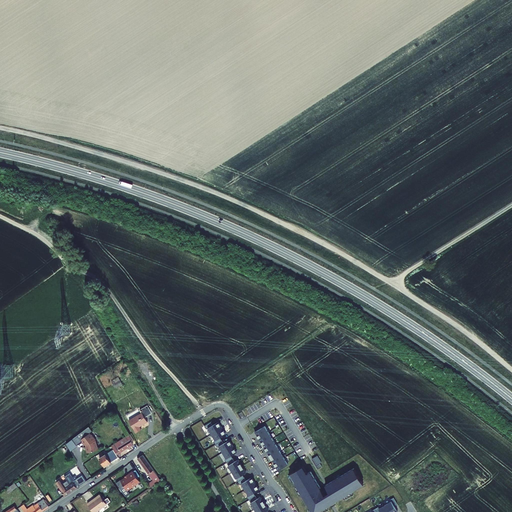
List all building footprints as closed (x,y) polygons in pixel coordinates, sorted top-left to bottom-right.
[(118,377),(111,381),(114,388),(122,385),(118,377)] [(129,421),(136,433),(141,430),(139,426),(148,421),(145,417),(152,413),(148,406),(140,410),(142,413),(129,421)] [(208,428),(212,434),(222,428),(218,422),(213,425),(211,422),(205,426),(207,429),(208,428)] [(269,432),(265,426),(256,431),(260,438),(269,432)] [(226,434),(222,428),(212,434),(215,440),(214,441),(216,444),(222,440),(220,437),(226,434)] [(273,439),(269,432),(260,438),(262,442),(261,442),(263,445),(263,444),(273,439)] [(86,447),(88,453),(98,450),(98,448),(96,440),(92,434),(91,435),(90,433),(81,440),(84,445),(85,444),(86,446),(86,447)] [(134,440),(130,434),(112,446),(117,454),(133,444),(132,441),(134,440)] [(277,445),(273,439),(263,444),(267,451),(277,445)] [(223,452),(233,446),(229,440),(224,443),(222,440),(216,444),(218,447),(219,446),(223,452)] [(281,451),(277,445),(267,451),(270,455),(269,455),(271,457),(281,451)] [(233,446),(223,452),(226,458),(225,459),(227,462),(233,459),(231,456),(237,452),(233,446)] [(284,458),(281,451),(271,457),(275,463),(284,458)] [(99,459),(104,467),(111,462),(106,454),(99,459)] [(138,459),(147,471),(148,470),(152,467),(143,455),(138,459)] [(312,459),(318,469),(322,467),(320,463),(322,462),(317,456),(312,459)] [(284,458),(275,463),(279,470),(288,464),(284,458)] [(227,462),(232,472),(242,466),(238,459),(235,461),(233,459),(227,462)] [(232,472),(238,481),(244,478),(243,475),(246,473),(243,469),(244,468),(243,466),(242,466),(232,472)] [(294,481),(312,511),(318,511),(331,505),(330,503),(338,501),(357,489),(355,486),(363,482),(354,468),(326,485),(328,489),(323,491),(311,471),(308,473),(303,466),(291,474),(295,481),(294,481)] [(151,487),(161,480),(152,467),(148,470),(147,471),(153,480),(148,484),(151,487)] [(130,494),(128,490),(140,481),(136,475),(134,472),(133,471),(128,475),(128,476),(121,481),(120,480),(116,483),(126,497),(130,494)] [(79,486),(86,481),(82,475),(74,480),(76,482),(74,483),(73,482),(70,484),(67,480),(63,483),(61,479),(56,482),(65,496),(77,488),(76,486),(78,485),(79,486)] [(244,478),(238,481),(240,484),(242,483),(245,489),(255,483),(252,477),(246,481),(244,478)] [(6,490),(9,493),(18,486),(15,483),(6,490)] [(247,496),(249,500),(255,496),(254,493),(259,490),(255,483),(245,489),(249,496),(247,496)] [(88,504),(93,511),(96,511),(107,504),(101,496),(94,500),(94,499),(88,504)] [(249,500),(255,509),(264,503),(260,497),(257,499),(255,496),(249,500)] [(392,501),(385,505),(389,511),(396,511),(398,511),(395,506),(398,504),(394,498),(391,500),(392,501)] [(21,506),(24,511),(40,511),(49,507),(48,505),(45,500),(44,499),(34,506),(33,505),(27,509),(24,504),(21,506)] [(255,509),(256,511),(265,511),(268,510),(266,506),(266,505),(265,503),(264,503),(255,509)]
